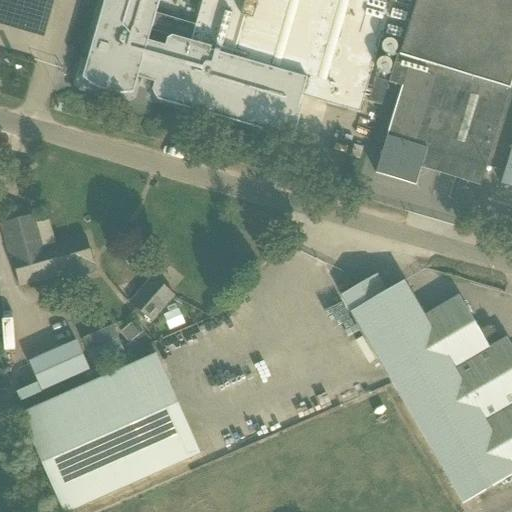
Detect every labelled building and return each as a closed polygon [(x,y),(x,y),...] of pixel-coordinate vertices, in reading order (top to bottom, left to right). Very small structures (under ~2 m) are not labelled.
[(106,0),(84,76),(83,80),(94,88),(106,93),(119,95),(132,94),(133,90),(137,77),(155,83),(153,92),(157,100),(287,138),(295,134),(300,115),(297,115),(302,97),(359,114),(365,95),(381,38),(392,0),(398,0),(413,4),(414,0),(106,0)] [(416,187),(421,169),(427,151),(473,164),(486,168),(511,82),(511,0),(417,0),(400,56),(397,55),(393,66),(388,84),(402,88),(376,174),(416,187)] [(376,79),(369,103),(381,106),(388,83),(376,79)] [(511,148),(501,186),(511,189),(511,148)] [(11,258),(43,249),(34,215),(2,224),(11,258)] [(11,258),(19,287),(62,275),(64,283),(94,274),(92,268),(95,267),(86,237),(43,249),(11,258)] [(511,348),(506,339),(489,349),(459,297),(424,318),(404,283),(386,293),(377,276),(341,297),(462,505),(511,476),(511,348)] [(151,279),(128,305),(151,325),(174,299),(151,279)] [(170,330),(186,323),(180,309),(164,315),(170,330)] [(144,333),(135,321),(127,328),(120,333),(129,344),(135,339),(142,348),(150,341),(144,333)] [(88,354),(95,368),(125,354),(118,340),(88,354)] [(76,342),(29,363),(42,392),(90,371),(76,342)] [(62,511),(72,511),(200,455),(156,356),(20,416),(62,511)] [(20,403),(42,394),(38,384),(16,393),(20,403)]
